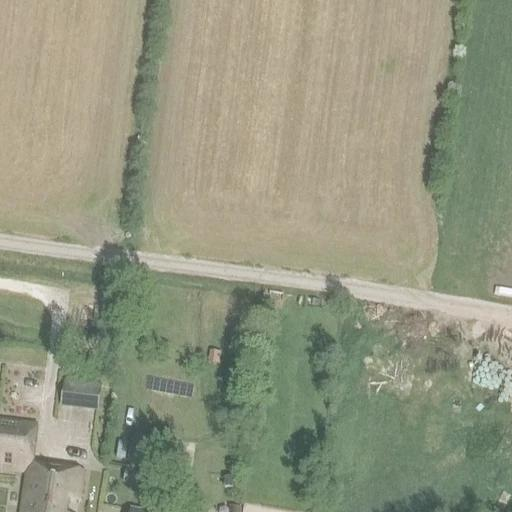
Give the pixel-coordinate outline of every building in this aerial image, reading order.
[(221,353),(209,351),(208,364),(219,366),(221,353)] [(101,387),(88,385),(86,407),(98,409),(101,387)] [(0,470),(3,471),(5,460),(12,461),(11,471),(27,473),(23,498),(28,498),(25,511),(67,511),(69,499),(79,501),(83,472),(33,465),(38,427),(0,421),(0,470)] [(167,468),(172,442),(133,435),(128,461),(167,468)] [(146,490),(149,474),(142,473),(138,488),(146,490)]
